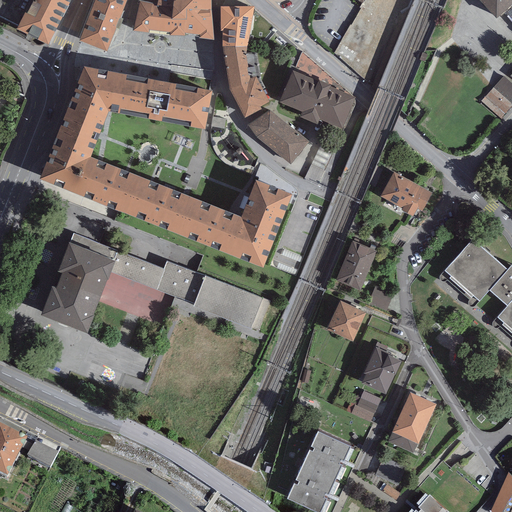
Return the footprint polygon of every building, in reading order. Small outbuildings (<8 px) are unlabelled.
[(30,0),(0,0),(0,19),(17,28),(30,0)] [(71,0),(30,0),(17,28),(49,45),(71,0)] [(126,0),(94,0),(79,40),(106,51),(126,0)] [(157,0),(157,5),(140,0),(134,31),(148,32),(149,30),(170,32),(170,35),(185,35),(185,33),(200,35),(200,38),(214,40),(211,10),(211,0),(157,0)] [(511,5),(511,0),(479,0),(497,19),(506,11),(511,5)] [(253,7),(221,7),(221,31),(223,31),(223,46),(229,89),(244,117),(261,108),(260,106),(269,102),(263,90),(266,89),(260,79),(256,54),(245,56),(245,53),(253,7)] [(212,91),(84,67),(40,179),(263,267),(291,194),(256,180),(241,217),(90,156),(108,111),(205,129),(212,91)] [(318,82),(292,71),(279,102),(303,112),(301,117),(316,123),(319,117),(344,127),(356,97),(330,86),(330,85),(319,80),(318,82)] [(511,103),(511,83),(504,76),(480,101),(498,118),(511,103)] [(310,141),(270,110),(248,125),(259,140),(290,164),(310,141)] [(432,192),(393,172),(380,196),(403,208),(402,210),(413,216),(417,209),(421,211),(432,192)] [(114,259),(117,251),(74,234),(70,242),(114,259)] [(507,270),(472,239),(444,270),(440,275),(439,277),(439,279),(440,280),(441,281),(442,281),(444,281),(446,281),(447,280),(469,300),(468,300),(468,302),(468,304),(469,306),(470,307),(472,307),(473,307),(475,306),(479,300),(490,290),(508,305),(497,317),(496,319),(494,320),(493,321),(492,323),(492,324),(493,326),(493,327),(495,328),(496,328),(498,327),(499,326),(511,337),(511,266),(511,265),(507,270)] [(376,250),(351,240),(336,281),(361,290),(376,250)] [(70,242),(69,242),(58,271),(62,272),(56,288),(52,286),(41,315),(88,332),(110,271),(114,259),(70,242)] [(163,268),(117,251),(114,259),(110,271),(194,303),(193,306),(252,328),(263,298),(166,261),(163,268)] [(394,292),(376,285),(368,304),(386,311),(394,292)] [(365,312),(340,301),(326,329),(351,341),(365,312)] [(388,353),(376,347),(364,373),(365,374),(361,383),(386,394),(401,360),(388,354),(388,353)] [(381,399),(363,391),(353,415),(370,423),(381,399)] [(436,404),(410,392),(388,442),(413,453),(436,404)] [(29,444),(0,429),(0,481),(7,485),(29,444)] [(322,511),(352,446),(317,431),(287,499),(316,511),(322,511)] [(29,460),(53,472),(61,456),(37,444),(29,460)] [(406,466),(383,457),(375,475),(398,485),(406,466)] [(511,480),(508,475),(491,511),(504,511),(511,499),(511,480)] [(443,511),(429,500),(418,511),(443,511)]
